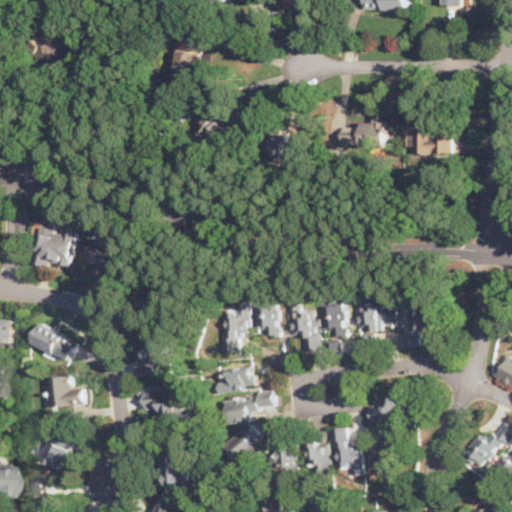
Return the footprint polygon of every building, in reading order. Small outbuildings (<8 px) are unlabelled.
[(366,0),(366,9),(412,9),(412,0),(366,0)] [(43,29),(34,47),(66,64),(76,46),(43,29)] [(176,82),(197,85),(202,50),(181,47),(176,82)] [(0,86),(14,86),(14,70),(0,70),(0,86)] [(196,133),(238,147),(247,121),(206,106),(196,133)] [(447,136),(440,136),(439,115),(408,116),(409,152),(448,150),(447,136)] [(345,144),(390,144),(390,121),(345,121),(345,144)] [(315,135),(272,129),(268,154),(311,160),(315,135)] [(79,235),(43,229),(38,261),(73,267),(79,235)] [(86,261),(111,277),(126,254),(101,239),(86,261)] [(125,279),(136,265),(126,257),(115,271),(125,279)] [(178,281),(192,308),(173,318),(159,292),(178,281)] [(414,294),(389,297),(392,324),(403,323),(405,345),(419,344),(414,294)] [(450,330),(444,294),(420,298),(424,327),(434,326),(436,333),(450,330)] [(271,334),(283,333),(278,295),(256,298),(260,327),(270,326),(271,334)] [(364,348),(380,346),(378,329),(385,328),(382,304),(371,305),(370,296),(359,298),(364,348)] [(252,330),(251,300),(240,300),(240,311),(227,311),(227,350),(243,350),(242,330),(252,330)] [(294,330),(306,329),(308,351),(326,349),(325,337),(348,335),(344,303),(320,305),(321,310),(303,312),(302,303),(291,304),(294,330)] [(0,316),(0,338),(16,339),(17,317),(0,316)] [(36,341),(75,359),(84,340),(45,321),(36,341)] [(178,371),(172,332),(143,336),(148,375),(178,371)] [(328,339),(329,354),(345,352),(343,337),(328,339)] [(511,352),(508,350),(495,372),(511,381),(511,352)] [(254,365),(227,369),(229,381),(221,382),(223,391),(257,387),(254,365)] [(0,396),(6,397),(8,367),(0,366),(0,396)] [(50,377),(54,407),(90,403),(88,385),(76,386),(75,375),(50,377)] [(146,392),(149,410),(163,408),(165,421),(190,417),(185,386),(146,392)] [(370,406),(372,420),(412,413),(410,403),(418,402),(416,389),(390,393),(391,402),(370,406)] [(226,398),(229,422),(256,419),(255,408),(278,405),(276,393),(226,398)] [(482,433),(465,453),(484,469),(511,435),(511,424),(506,420),(490,439),(482,433)] [(384,443),(376,444),(379,472),(393,471),(392,462),(401,461),(398,422),(382,423),(384,443)] [(246,465),(268,443),(250,424),(227,447),(246,465)] [(46,458),(66,467),(80,436),(60,427),(46,458)] [(368,471),(364,443),(350,445),(347,427),(334,429),(339,469),(356,466),(357,472),(368,471)] [(279,442),(279,473),(301,473),(301,442),(279,442)] [(333,442),(310,442),(310,473),(333,473),(333,442)] [(169,484),(194,483),(192,443),(168,444),(169,484)] [(511,483),(511,458),(507,454),(493,471),(511,485),(511,483)] [(13,497),(15,466),(0,465),(0,502),(4,502),(4,496),(13,497)] [(59,511),(51,477),(29,482),(36,511),(59,511)] [(184,511),(188,505),(163,494),(155,511),(184,511)] [(270,511),(296,511),(292,496),(268,502),(270,511)] [(340,511),(343,504),(328,499),(326,507),(317,504),(314,511),(340,511)] [(474,510),(474,511),(504,511),(503,503),(474,510)]
